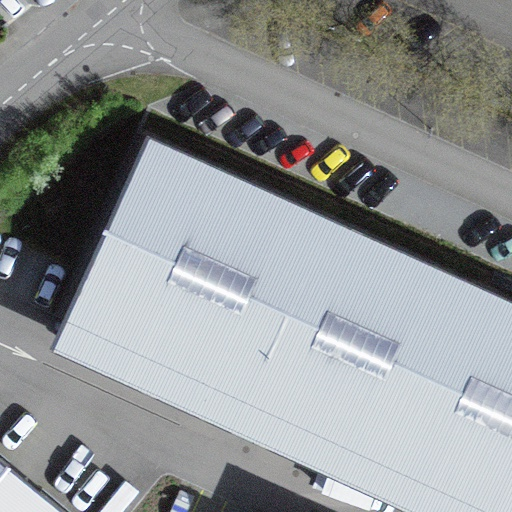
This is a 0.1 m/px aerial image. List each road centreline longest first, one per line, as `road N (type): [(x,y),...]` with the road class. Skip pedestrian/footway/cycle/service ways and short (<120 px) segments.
road 1 (residential): [(511,195),(90,13)]
road 2 (residential): [(0,94),(90,13)]
